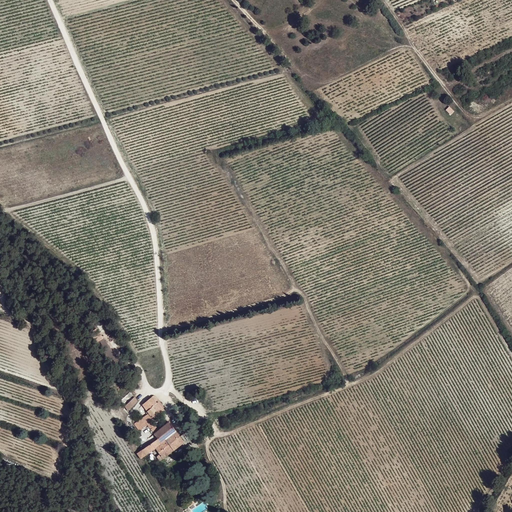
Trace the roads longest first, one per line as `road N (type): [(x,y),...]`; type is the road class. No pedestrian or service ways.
road 1 (track): [(233,0),(307,79),(323,85),(394,49),(408,47),(430,68)]
road 2 (track): [(511,98),(481,117),(465,113),(380,0)]
